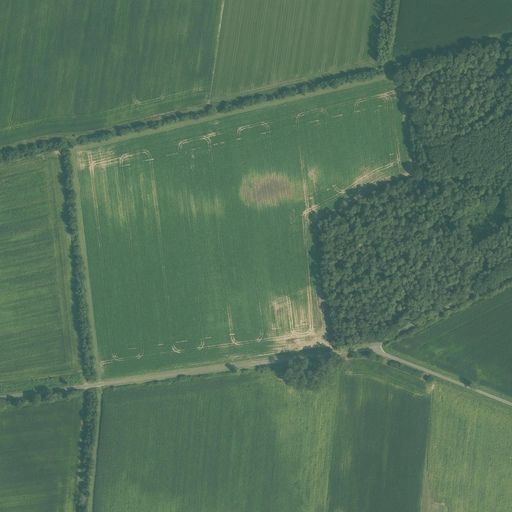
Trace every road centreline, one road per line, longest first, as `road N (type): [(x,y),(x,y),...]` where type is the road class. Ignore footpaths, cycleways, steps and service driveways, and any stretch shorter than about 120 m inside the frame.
road 1 (unclassified): [(369,344),(0,396)]
road 2 (unclassified): [(511,271),(369,344)]
road 3 (unclassified): [(369,344),(511,403)]
